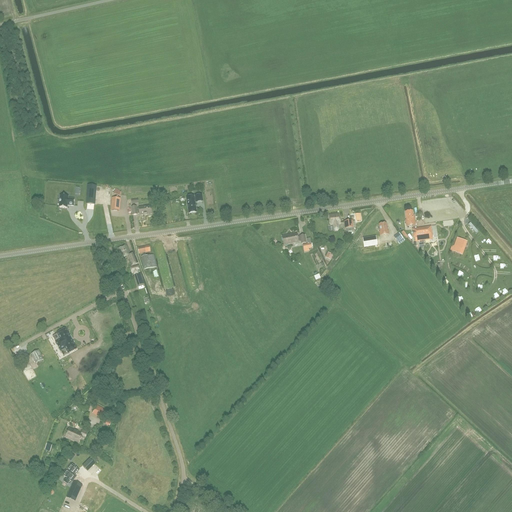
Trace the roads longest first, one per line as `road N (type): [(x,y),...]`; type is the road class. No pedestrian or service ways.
road 1 (tertiary): [(95,242),(511,181)]
road 2 (track): [(183,477),(119,290)]
